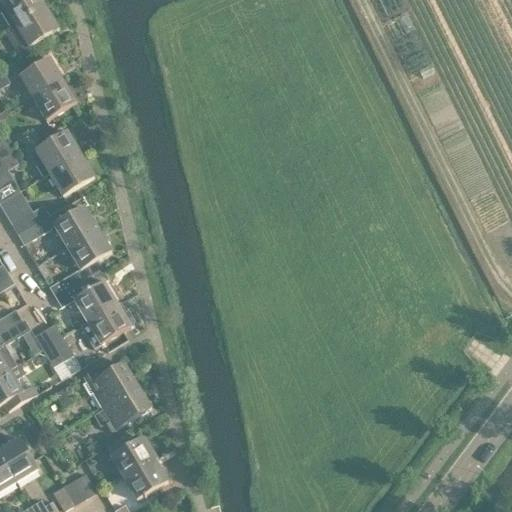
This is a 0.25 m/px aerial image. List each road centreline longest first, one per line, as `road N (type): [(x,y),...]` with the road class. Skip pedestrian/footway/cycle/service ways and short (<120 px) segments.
road 1 (track): [(361,0),(454,193),(511,291)]
road 2 (secondary): [(436,511),(511,412)]
